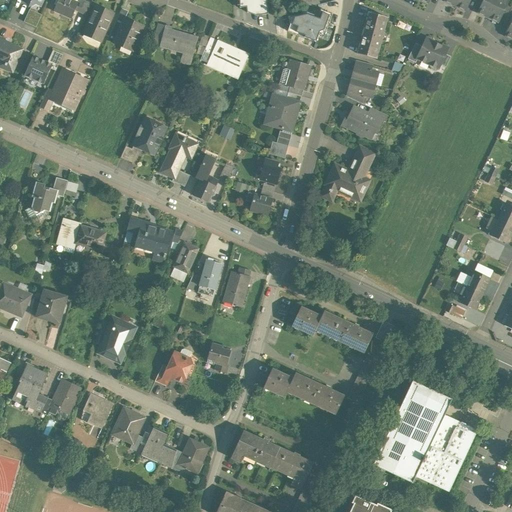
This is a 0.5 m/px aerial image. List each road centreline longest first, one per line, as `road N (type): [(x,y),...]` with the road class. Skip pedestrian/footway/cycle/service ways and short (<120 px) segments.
road 1 (unclassified): [(0,127),(284,258)]
road 2 (residential): [(348,0),(284,258)]
road 3 (unclassified): [(284,258),(511,362)]
road 4 (residential): [(222,435),(0,337)]
road 5 (residential): [(284,258),(222,435)]
road 6 (residential): [(378,0),(511,57)]
